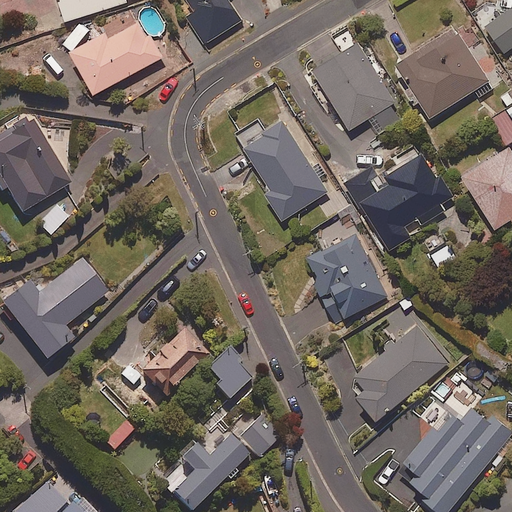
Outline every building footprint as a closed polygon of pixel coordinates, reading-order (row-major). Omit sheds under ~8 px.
[(59,0),(65,20),(126,1),(126,0),(59,0)] [(190,0),(193,5),(187,8),(207,41),(242,20),(229,0),(190,0)] [(503,54),(511,47),(511,7),(485,25),(503,54)] [(163,57),(142,18),(112,34),(110,29),(71,49),(93,93),(163,57)] [(493,88),(454,26),(396,63),(430,117),(475,89),(479,96),(493,88)] [(380,135),(404,119),(359,41),(313,68),(350,129),(369,117),(380,135)] [(511,120),(506,110),(491,118),(505,144),(511,140),(511,120)] [(69,185),(28,112),(22,115),(26,121),(0,135),(0,190),(0,191),(6,188),(19,212),(69,185)] [(328,192),(284,118),(259,133),(255,126),(238,137),(270,190),(266,193),(281,219),(328,192)] [(511,218),(511,148),(509,145),(462,175),(497,228),(511,218)] [(437,175),(423,152),(380,177),(385,186),(361,200),(389,249),(448,214),(442,203),(453,196),(440,174),(437,175)] [(70,215),(57,204),(38,225),(51,236),(70,215)] [(356,232),(307,257),(317,276),(312,278),(335,323),(389,295),(356,232)] [(107,291),(82,258),(37,293),(28,281),(1,302),(44,358),(72,337),(63,325),(107,291)] [(451,361),(420,321),(354,373),(365,388),(357,394),(376,419),(432,375),(444,390),(454,383),(442,368),(451,361)] [(137,365),(140,368),(139,369),(148,380),(150,378),(157,385),(162,380),(169,387),(207,352),(184,328),(166,344),(163,340),(137,365)] [(218,380),(214,384),(228,399),(250,378),(235,363),(240,359),(227,346),(205,367),(218,380)] [(417,511),(447,511),(489,462),(496,467),(504,458),(497,452),(511,435),(474,405),(461,420),(451,411),(435,430),(432,428),(405,461),(419,472),(412,481),(428,494),(415,510),(417,511)] [(280,434),(261,414),(260,413),(259,412),(258,412),(256,411),(255,411),(254,411),(252,411),(251,411),(250,411),(249,412),(247,412),(246,413),(245,413),(244,414),(243,415),(227,429),(218,420),(180,456),(192,470),(169,491),(188,511),(252,451),(257,456),(280,434)] [(94,511),(51,467),(8,509),(5,511),(94,511)]
